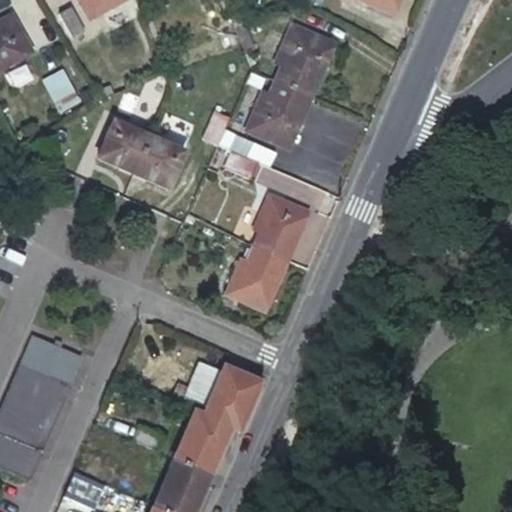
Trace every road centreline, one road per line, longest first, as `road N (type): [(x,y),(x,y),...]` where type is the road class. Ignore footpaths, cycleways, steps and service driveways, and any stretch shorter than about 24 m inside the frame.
road 1 (residential): [(405,113),(291,363)]
road 2 (residential): [(34,511),(129,292)]
road 3 (residential): [(129,292),(36,254),(0,343)]
road 4 (residential): [(291,363),(129,292)]
road 5 (residential): [(291,363),(224,511)]
road 6 (residential): [(452,0),(405,113)]
road 7 (residential): [(405,113),(434,124),(511,78)]
